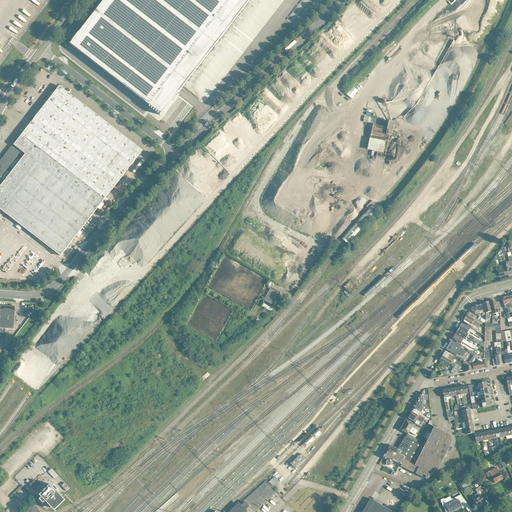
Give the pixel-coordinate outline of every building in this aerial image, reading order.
[(227,31),(186,0),(104,0),(70,45),(161,115),(227,31)] [(186,0),(227,31),(250,0),(186,0)] [(59,86),(32,121),(32,122),(115,186),(142,151),(59,86)] [(358,91),(353,86),(346,94),(347,95),(350,98),(358,91)] [(388,128),(376,125),(373,125),(368,150),(383,153),(387,135),(392,136),(395,122),(390,121),(388,128)] [(97,209),(115,186),(32,122),(14,145),(97,209)] [(97,209),(14,145),(13,144),(0,161),(4,165),(0,169),(0,208),(61,256),(97,209)] [(504,269),(498,271),(499,277),(511,274),(510,268),(511,267),(511,259),(511,256),(508,257),(509,261),(505,262),(506,264),(503,265),(504,269)] [(270,289),(264,300),(271,304),(278,293),(270,289)] [(511,313),(507,297),(502,298),(504,305),(505,308),(507,307),(509,313),(511,313)] [(500,308),(499,302),(496,303),(495,300),(489,302),(492,310),(492,314),(500,312),(500,308)] [(491,312),(488,302),(483,303),(486,313),(485,317),(485,320),(490,319),(488,313),(491,312)] [(481,304),(476,305),(478,313),(482,312),(482,316),(484,316),(484,314),(484,311),(483,311),(481,304)] [(478,313),(476,305),(473,306),(472,307),(469,311),(475,314),(478,313)] [(15,307),(5,306),(1,306),(0,307),(0,306),(0,340),(4,340),(5,329),(14,329),(15,307)] [(469,312),(466,317),(479,325),(481,322),(475,318),(476,316),(469,312)] [(479,325),(466,317),(463,321),(471,326),(472,324),(478,327),(479,325)] [(461,324),(459,328),(479,341),(480,338),(469,331),(470,329),(461,324)] [(479,341),(459,328),(456,333),(466,339),(467,337),(477,344),(477,343),(479,341)] [(474,346),(473,345),(455,334),(452,339),(461,344),(462,342),(473,349),(474,346)] [(450,353),(456,357),(458,353),(464,357),(467,352),(461,348),(462,346),(456,343),(456,344),(451,341),(446,349),(451,352),(450,353)] [(502,365),(502,364),(501,356),(500,352),(500,348),(495,349),(496,350),(497,356),(495,356),(496,359),(492,359),(494,366),(497,365),(497,366),(502,365)] [(510,363),(508,349),(507,349),(505,349),(505,351),(500,352),(501,356),(502,364),(505,364),(510,363)] [(476,356),(477,355),(469,350),(468,351),(469,352),(469,353),(474,356),(469,363),(471,364),(475,358),(476,356)] [(445,351),(442,356),(459,367),(463,361),(461,359),(459,362),(453,359),(454,357),(445,351)] [(459,367),(442,356),(439,361),(442,363),(441,365),(445,367),(446,365),(448,367),(449,365),(454,367),(451,372),(453,374),(458,373),(461,368),(459,367)] [(471,366),(463,361),(459,367),(461,368),(463,365),(466,366),(465,367),(466,372),(472,370),(471,366)] [(424,394),(422,393),(417,401),(425,407),(424,407),(426,408),(429,410),(428,405),(426,405),(424,394)] [(424,410),(426,408),(424,407),(425,407),(417,401),(413,408),(421,413),(423,409),(424,410)] [(421,413),(413,408),(410,413),(423,421),(425,418),(420,415),(421,413)] [(423,421),(410,413),(407,418),(414,423),(416,420),(422,424),(423,421)] [(414,425),(410,422),(406,420),(404,423),(403,425),(416,433),(418,431),(412,427),(414,425)] [(416,433),(403,425),(401,427),(402,427),(400,430),(407,435),(406,436),(416,443),(418,440),(408,435),(410,432),(415,435),(416,433)] [(437,471),(440,467),(442,462),(448,450),(438,446),(445,432),(434,427),(431,434),(428,440),(422,451),(415,466),(412,472),(422,477),(422,476),(425,478),(427,479),(437,471)] [(451,435),(445,432),(438,446),(448,450),(452,442),(451,435)] [(482,442),(481,433),(474,434),(476,443),(482,442)] [(415,466),(422,451),(428,440),(425,438),(421,445),(416,443),(406,436),(405,436),(398,448),(391,445),(390,446),(387,450),(388,450),(386,452),(402,459),(415,466)] [(402,459),(386,452),(385,454),(383,458),(382,459),(387,462),(386,462),(386,463),(386,464),(387,465),(388,466),(389,466),(390,465),(391,464),(393,460),(400,464),(402,459)] [(301,454),(290,464),(295,469),(305,459),(301,454)] [(415,466),(402,459),(400,464),(399,467),(402,468),(402,467),(412,472),(415,466)] [(491,477),(495,483),(503,479),(496,467),(485,474),(488,479),(491,477)] [(52,469),(48,472),(55,479),(58,476),(52,469)] [(472,484),(469,479),(461,483),(463,488),(472,484)] [(34,480),(29,485),(34,490),(39,485),(34,480)] [(70,488),(64,483),(61,486),(67,491),(70,488)] [(65,501),(61,497),(62,496),(57,491),(58,490),(54,486),(52,487),(50,485),(39,495),(41,498),(39,500),(43,504),(45,502),(50,508),(51,507),(54,511),(65,501)] [(484,501),(480,495),(484,492),(485,492),(482,487),(481,486),(476,489),(478,493),(472,497),(478,506),(484,501)] [(445,511),(449,510),(449,511),(451,511),(464,506),(468,511),(471,510),(463,498),(458,500),(453,502),(451,497),(444,500),(444,499),(442,500),(442,501),(441,501),(445,511)] [(394,505),(390,511),(370,499),(362,511),(398,511),(401,509),(394,505)] [(246,511),(245,511),(249,507),(245,503),(241,506),(233,511),(216,511),(215,511),(246,511)]
